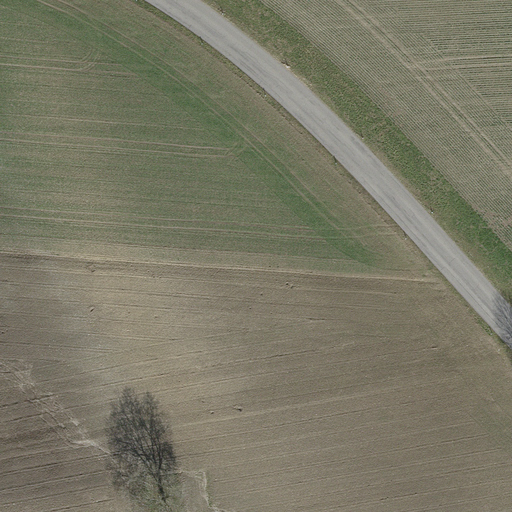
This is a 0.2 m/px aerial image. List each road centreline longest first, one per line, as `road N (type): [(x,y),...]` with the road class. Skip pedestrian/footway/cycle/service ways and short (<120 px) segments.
road 1 (tertiary): [(174,0),(242,44),(511,323)]
road 2 (track): [(0,110),(27,204),(181,511)]
